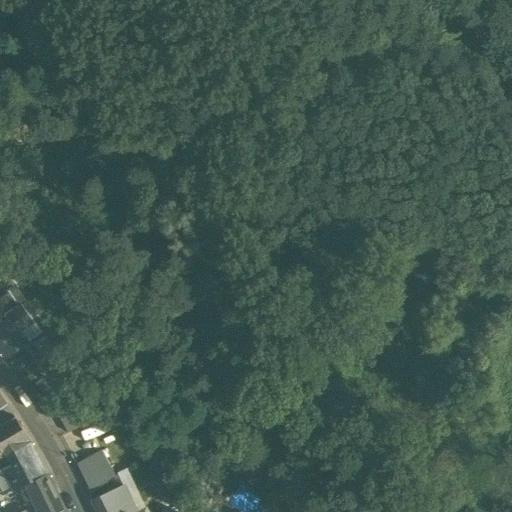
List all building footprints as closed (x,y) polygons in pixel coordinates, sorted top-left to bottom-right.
[(0,317),(7,313),(7,314),(18,307),(8,293),(0,299),(0,317)] [(28,300),(21,305),(29,316),(35,311),(28,300)] [(21,305),(18,307),(7,314),(7,313),(0,317),(0,351),(1,353),(25,336),(17,324),(30,316),(29,316),(21,305)] [(29,341),(25,336),(1,353),(6,358),(29,341)] [(75,407),(58,417),(67,433),(84,423),(75,407)] [(16,421),(0,430),(0,453),(1,456),(5,454),(29,441),(16,421)] [(46,472),(29,441),(5,454),(11,466),(0,472),(0,482),(7,495),(18,489),(24,485),(46,472)] [(114,474),(101,451),(77,464),(91,493),(114,474)] [(36,511),(57,511),(62,510),(60,505),(46,472),(24,485),(34,507),(36,511)] [(138,511),(127,484),(90,499),(96,511),(138,511)] [(34,507),(24,485),(18,489),(27,511),(34,507)] [(139,507),(144,511),(172,511),(174,510),(153,491),(139,507)]
